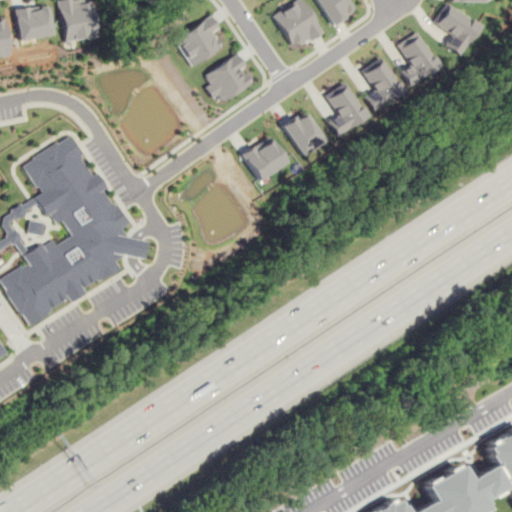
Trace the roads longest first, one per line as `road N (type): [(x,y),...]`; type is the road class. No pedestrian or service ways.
road 1 (motorway): [(511,185),(18,511)]
road 2 (motorway): [(83,511),(511,227)]
road 3 (residential): [(138,193),(383,21),(393,0)]
